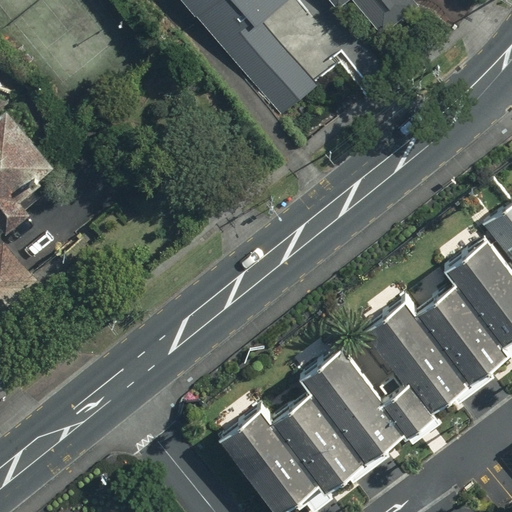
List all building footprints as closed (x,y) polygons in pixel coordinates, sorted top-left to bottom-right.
[(300,0),(191,0),(283,108),(347,55),(300,0)] [(419,5),(414,0),(337,0),(341,4),(346,0),(357,0),(383,33),(419,5)] [(58,160),(12,103),(0,112),(0,315),(42,281),(3,234),(34,208),(20,191),(58,160)] [(511,199),(486,221),(511,252),(511,199)] [(511,332),(511,262),(488,231),(452,259),(511,333),(511,332)] [(510,348),(456,277),(422,303),(476,374),(510,348)] [(466,378),(406,295),(376,317),(436,400),(466,378)] [(404,426),(343,342),(312,364),(374,448),(404,426)] [(434,406),(410,375),(387,393),(411,423),(434,406)] [(368,455),(314,383),(282,406),(336,478),(368,455)] [(319,476),(264,403),(224,432),(279,506),(319,476)]
